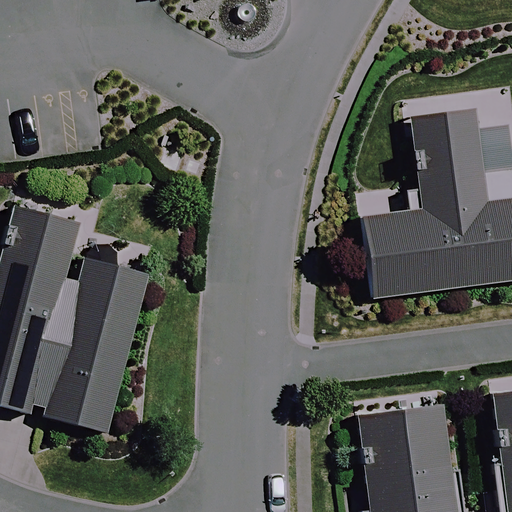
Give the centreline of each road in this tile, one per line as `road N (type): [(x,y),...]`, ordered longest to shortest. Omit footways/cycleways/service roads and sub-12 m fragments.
road 1 (residential): [(277,114),(112,38),(0,54)]
road 2 (residential): [(266,374),(511,343)]
road 3 (residential): [(246,267),(256,173),(277,114)]
road 4 (residential): [(266,374),(266,511)]
road 5 (residential): [(218,511),(220,377)]
road 6 (residential): [(277,114),(327,0)]
